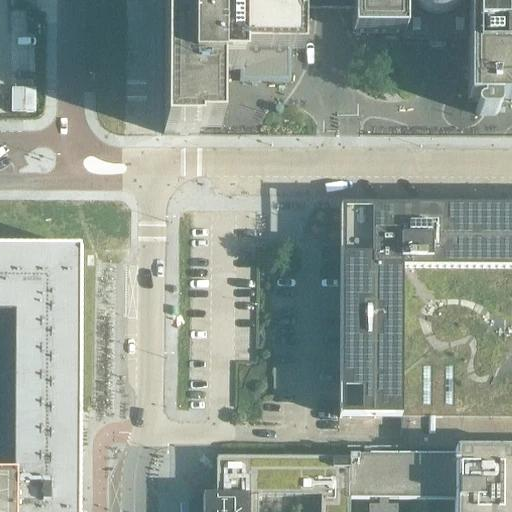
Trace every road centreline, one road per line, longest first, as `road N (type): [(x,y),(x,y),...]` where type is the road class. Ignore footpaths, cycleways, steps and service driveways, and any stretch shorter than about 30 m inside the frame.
road 1 (residential): [(146,161),(511,164)]
road 2 (residential): [(135,511),(136,470),(151,432),(151,184)]
road 3 (unknown): [(297,440),(312,434),(318,406),(317,232)]
road 4 (residential): [(71,141),(68,0)]
